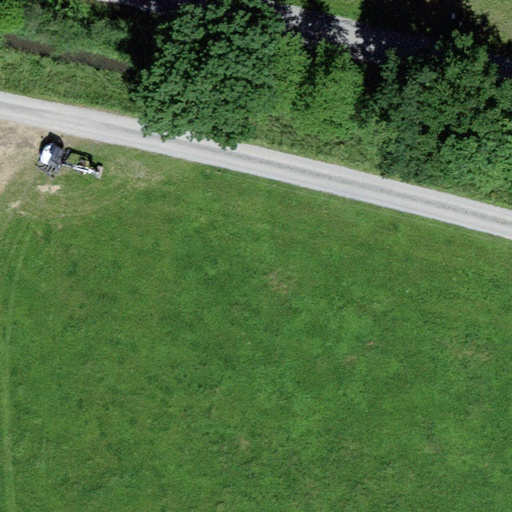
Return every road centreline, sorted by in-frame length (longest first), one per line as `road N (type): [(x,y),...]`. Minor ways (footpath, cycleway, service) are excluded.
road 1 (track): [(511,222),(0,113)]
road 2 (unclassified): [(511,64),(237,0)]
